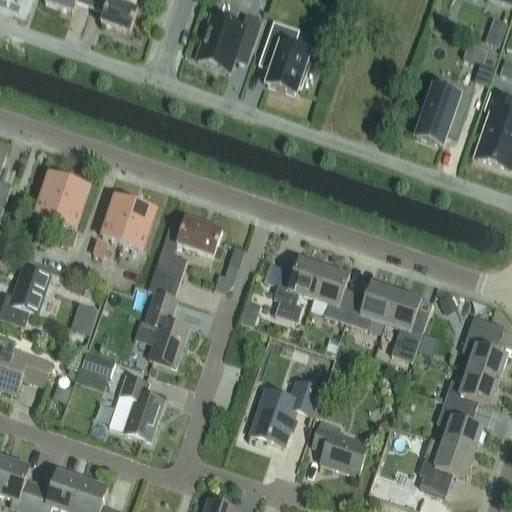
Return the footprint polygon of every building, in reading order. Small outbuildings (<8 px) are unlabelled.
[(90,12),(93,0),(47,0),(44,8),(73,18),(76,8),(90,12)] [(135,0),(93,0),(90,12),(105,18),(101,28),(129,38),(137,14),(132,13),(137,0),(135,0)] [(511,0),(490,0),(490,4),(511,11),(511,0)] [(246,20),(242,30),(210,19),(194,66),(230,78),(235,65),(247,69),(262,26),(246,20)] [(494,20),(485,44),(500,49),(508,25),(494,20)] [(293,53),(299,36),(273,28),(259,69),(270,73),(264,91),(296,102),(311,59),(293,53)] [(467,52),(463,63),(482,69),(486,58),(467,52)] [(501,76),(511,79),(511,63),(505,62),(501,76)] [(457,142),(472,97),(453,91),(450,100),(433,94),(430,102),(425,100),(419,117),(425,119),(417,141),(441,149),(445,138),(457,142)] [(511,103),(490,96),(484,114),(489,116),(472,163),(511,177),(511,174),(511,103)] [(0,218),(9,192),(0,189),(0,178),(6,162),(0,160),(0,218)] [(76,232),(89,192),(74,187),(76,182),(66,178),(64,184),(49,179),(36,218),(76,232)] [(142,254),(156,215),(141,210),(143,205),(132,201),(131,206),(116,201),(102,241),(142,254)] [(168,235),(180,239),(177,249),(213,261),(222,235),(186,223),(183,232),(170,228),(168,235)] [(64,241),(74,245),(77,238),(66,235),(64,241)] [(72,252),(74,245),(64,241),(62,248),(72,252)] [(95,253),(104,256),(107,249),(97,246),(95,253)] [(239,272),(245,255),(234,251),(228,269),(239,272)] [(102,263),(104,256),(95,253),(92,259),(102,263)] [(155,296),(171,302),(183,266),(160,259),(148,294),(155,296)] [(324,272),(299,264),(295,277),(283,273),(273,303),(279,305),(274,321),(297,329),(302,313),(295,310),(299,299),(313,304),(324,272)] [(37,319),(50,281),(23,272),(14,301),(6,298),(0,316),(0,323),(24,332),(29,316),(37,319)] [(346,327),(356,297),(345,293),(349,280),(324,272),(313,304),(328,309),(324,320),(346,327)] [(235,284),(219,279),(214,294),(226,298),(234,289),(235,284)] [(356,297),(346,327),(367,335),(371,323),(386,328),(396,296),(371,288),(367,301),(356,297)] [(171,302),(155,296),(145,327),(158,331),(148,363),(176,373),(189,333),(170,326),(178,304),(171,302)] [(396,296),(386,328),(400,333),(391,361),(413,368),(428,321),(417,318),(421,305),(396,296)] [(455,311),(450,301),(440,306),(445,316),(455,311)] [(473,360),(468,375),(500,386),(508,361),(495,356),(499,345),(469,335),(462,356),(473,360)] [(429,361),(435,343),(423,339),(417,357),(429,361)] [(44,391),(52,367),(28,359),(27,363),(0,354),(0,393),(16,399),(21,383),(44,391)] [(115,368),(86,358),(81,372),(110,383),(115,368)] [(444,407),(474,418),(478,406),(491,411),(500,386),(468,375),(463,390),(452,386),(444,407)] [(164,406),(145,400),(149,388),(126,380),(109,432),(151,446),(164,406)] [(312,421),(321,395),(296,387),(291,403),(266,395),(250,440),(283,452),(295,416),(312,421)] [(474,418),(444,407),(437,429),(448,433),(443,447),(475,458),(483,433),(471,429),(474,418)] [(358,481),(368,450),(337,440),(339,433),(321,426),(312,452),(324,456),(320,468),(358,481)] [(466,483),(475,458),(443,447),(438,462),(427,458),(420,480),(450,490),(454,479),(466,483)] [(13,511),(30,511),(39,489),(26,485),(30,473),(5,465),(0,478),(0,499),(12,504),(10,511),(13,511)] [(39,489),(30,511),(51,511),(52,511),(73,511),(82,485),(57,477),(51,493),(39,489)] [(108,494),(82,485),(73,511),(106,511),(102,511),(108,494)]
